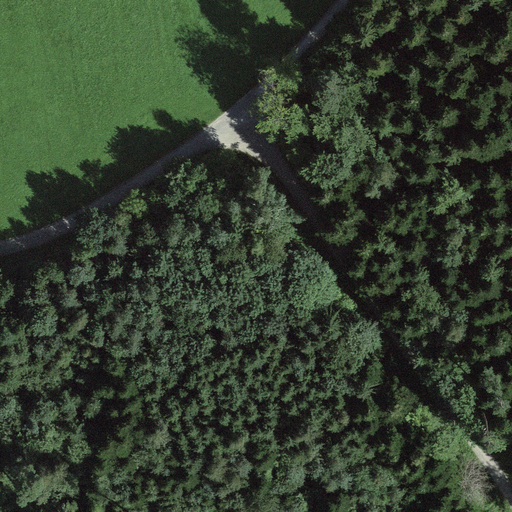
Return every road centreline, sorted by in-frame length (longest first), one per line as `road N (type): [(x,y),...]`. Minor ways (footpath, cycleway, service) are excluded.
road 1 (track): [(511,493),(238,121)]
road 2 (track): [(0,247),(79,226),(238,121),(338,0)]
